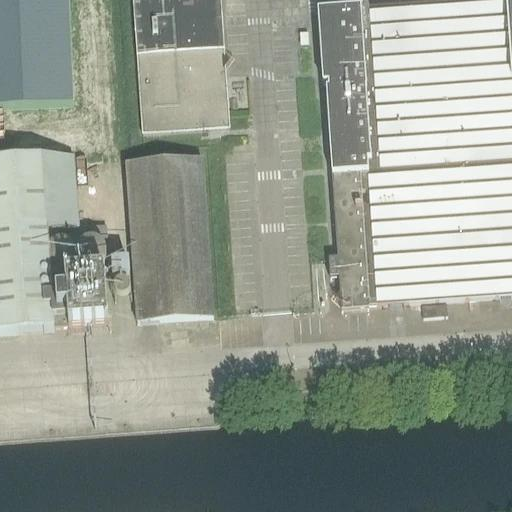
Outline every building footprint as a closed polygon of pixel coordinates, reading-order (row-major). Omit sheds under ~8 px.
[(67,0),(0,0),(0,110),(73,107),(67,0)] [(133,0),(143,139),(228,133),(221,23),(219,0),(133,0)] [(511,0),(318,14),(323,89),(331,88),(331,95),(327,96),(332,161),(341,160),(343,182),(334,183),(340,264),(328,264),(330,282),(341,281),(343,311),(511,299),(511,0)] [(48,234),(78,232),(72,162),(0,167),(0,342),(107,333),(103,283),(68,286),(67,277),(52,279),(48,234)] [(137,329),(213,324),(201,163),(125,170),(137,329)] [(111,268),(112,285),(130,284),(129,266),(111,268)]
